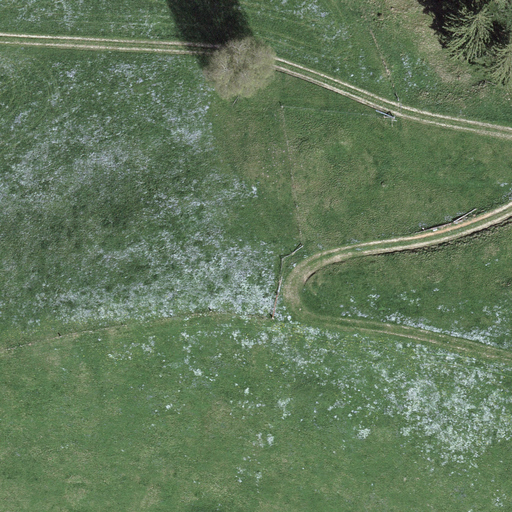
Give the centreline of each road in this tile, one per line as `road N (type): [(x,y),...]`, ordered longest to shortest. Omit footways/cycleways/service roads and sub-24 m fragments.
road 1 (track): [(511,134),(389,107),(241,53),(0,40)]
road 2 (track): [(511,359),(315,319),(293,295),(299,275),(322,259),(445,236),(511,208)]
